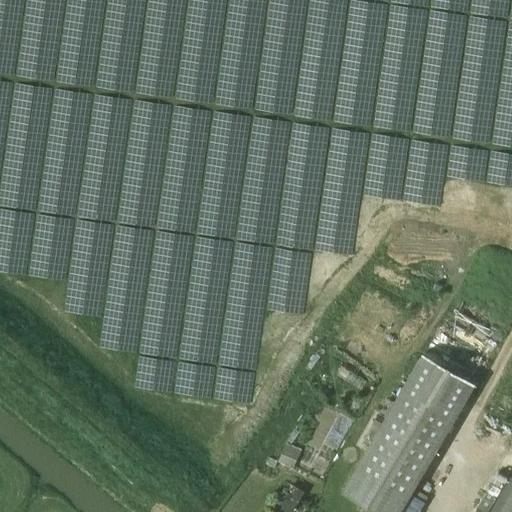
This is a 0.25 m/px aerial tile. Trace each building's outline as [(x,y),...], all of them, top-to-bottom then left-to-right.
[(403,511),(479,380),(427,350),(348,489),(388,511),(403,511)] [(279,459),(294,466),(302,447),(287,440),(279,459)] [(270,457),(266,465),(275,469),(278,461),(270,457)] [(511,511),(511,478),(510,477),(490,511),(511,511)] [(304,511),(314,496),(288,481),(275,504),(288,511),(304,511)]
